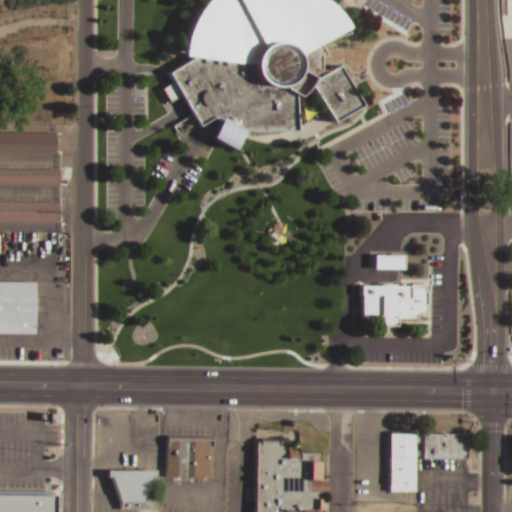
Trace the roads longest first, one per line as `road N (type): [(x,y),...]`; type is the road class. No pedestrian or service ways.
road 1 (secondary): [(511,393),(0,385)]
road 2 (residential): [(81,386),(85,0)]
road 3 (tertiary): [(491,511),(487,228)]
road 4 (tertiary): [(484,155),(479,0)]
road 5 (residential): [(77,511),(81,386)]
